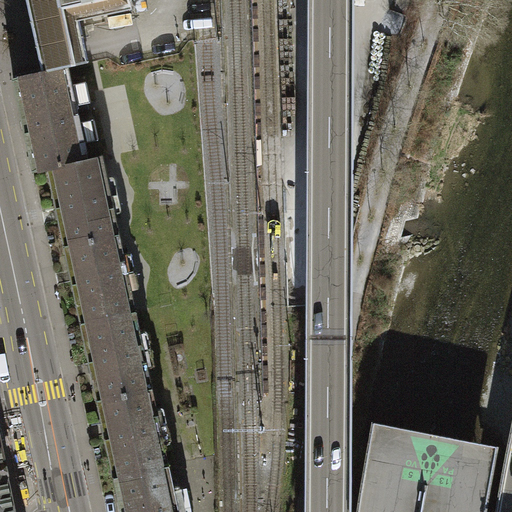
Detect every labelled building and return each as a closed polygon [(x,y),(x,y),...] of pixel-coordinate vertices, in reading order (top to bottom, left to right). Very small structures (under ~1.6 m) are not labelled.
[(26,0),(39,58),(42,73),(68,67),(88,63),(86,49),(80,21),(132,10),(131,1),(132,0),(26,0)] [(42,73),(13,79),(33,172),(48,168),(88,160),(68,67),(42,73)] [(48,168),(64,245),(119,234),(102,157),(88,160),(48,168)] [(135,310),(119,234),(64,245),(81,322),(135,310)] [(81,322),(98,399),(152,387),(135,310),(81,322)] [(168,464),(152,387),(98,399),(114,475),(168,464)] [(0,511),(15,511),(3,458),(0,458),(0,511)] [(114,475),(122,511),(178,511),(168,464),(114,475)]
